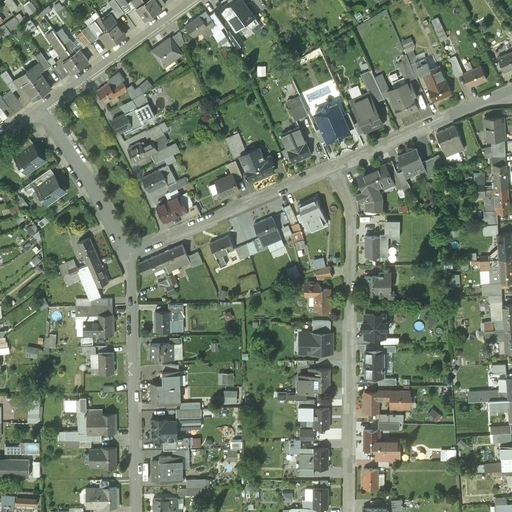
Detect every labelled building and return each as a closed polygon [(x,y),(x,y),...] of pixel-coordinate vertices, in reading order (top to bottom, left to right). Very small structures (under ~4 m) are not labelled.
[(17,7),(11,0),(4,0),(3,1),(11,11),(17,7)] [(31,0),(25,5),(31,13),(38,8),(32,0),(31,0)] [(124,12),(115,0),(110,0),(108,1),(114,9),(119,16),(124,12)] [(153,14),(143,0),(130,0),(131,0),(145,20),(153,14)] [(143,0),(153,14),(161,8),(160,6),(162,5),(163,1),(161,0),(143,0)] [(244,2),(242,0),(220,0),(217,3),(226,16),(244,2)] [(251,0),(246,4),(254,16),(259,12),(255,5),(252,0),(251,0)] [(259,22),(254,16),(246,4),(244,2),(226,16),(234,27),(236,29),(245,22),(249,29),(259,22)] [(114,9),(101,19),(117,40),(125,34),(114,19),(119,16),(114,9)] [(205,11),(185,25),(193,36),(201,31),(202,33),(215,24),(209,15),(205,11)] [(209,15),(215,24),(202,33),(206,39),(213,34),(224,50),(232,45),(221,30),(224,28),(213,12),(209,15)] [(14,16),(3,24),(10,33),(21,25),(14,16)] [(101,19),(99,16),(95,20),(104,32),(100,35),(108,46),(117,40),(101,19)] [(31,31),(37,26),(31,18),(25,23),(31,31)] [(98,37),(89,25),(82,30),(82,31),(90,42),(98,37)] [(236,29),(234,27),(227,32),(236,48),(245,42),(236,29)] [(90,42),(82,31),(76,36),(84,47),(90,42)] [(180,31),(173,36),(180,46),(185,42),(180,31)] [(170,36),(152,49),(163,66),(182,53),(170,36)] [(403,39),(407,51),(416,48),(412,36),(403,39)] [(70,39),(63,44),(67,49),(73,44),(70,39)] [(76,52),(73,48),(75,46),(73,44),(67,49),(80,67),(88,61),(80,49),(76,52)] [(319,47),(302,56),(305,62),(322,54),(319,47)] [(80,67),(67,49),(60,53),(62,56),(64,54),(67,58),(63,61),(72,73),(80,67)] [(511,52),(498,58),(504,72),(511,68),(511,52)] [(26,67),(39,60),(37,56),(24,63),(26,67)] [(407,59),(397,63),(403,78),(405,81),(406,81),(415,77),(407,59)] [(457,62),(450,65),(455,77),(462,74),(462,73),(463,73),(457,62)] [(463,73),(462,73),(462,74),(468,88),(486,80),(480,66),(463,73)] [(14,83),(6,70),(0,74),(9,86),(14,83)] [(35,71),(29,75),(34,82),(38,79),(35,75),(37,73),(35,71)] [(120,71),(107,80),(109,82),(97,90),(105,103),(116,95),(117,96),(127,89),(128,89),(127,87),(123,82),(123,81),(123,80),(125,79),(120,71)] [(382,73),(374,77),(376,81),(384,98),(390,95),(387,89),(388,89),(388,90),(389,90),(382,73)] [(29,75),(23,79),(25,81),(29,86),(34,82),(29,75)] [(38,79),(34,82),(42,94),(51,88),(42,76),(38,79)] [(403,78),(391,83),(393,88),(389,90),(388,90),(388,89),(387,89),(390,95),(399,117),(418,109),(412,96),(416,95),(411,83),(407,84),(406,81),(405,81),(403,78)] [(34,82),(29,86),(25,81),(22,83),(34,99),(42,94),(34,82)] [(376,81),(366,86),(368,91),(369,91),(374,102),(384,98),(376,81)] [(445,81),(427,88),(433,103),(451,95),(445,81)] [(133,83),(127,87),(128,89),(127,89),(132,99),(144,92),(140,85),(135,88),(133,83)] [(11,90),(1,96),(8,106),(18,99),(11,90)] [(368,91),(351,99),(360,121),(365,132),(383,124),(374,102),(369,91),(368,91)] [(144,92),(132,99),(137,107),(138,108),(148,102),(149,102),(144,92)] [(0,95),(0,94),(0,106),(3,110),(8,106),(1,96),(0,95)] [(295,118),(308,113),(301,94),(287,99),(295,118)] [(148,102),(138,108),(137,107),(126,113),(126,112),(112,119),(120,133),(124,131),(125,133),(145,124),(144,121),(155,116),(148,102)] [(337,103),(330,106),(329,108),(324,110),(322,110),(315,113),(328,142),(336,139),(336,136),(340,134),(342,136),(350,132),(337,103)] [(502,117),(483,118),(484,141),(490,141),(504,140),(502,117)] [(360,121),(354,124),(359,135),(365,132),(360,121)] [(453,125),(435,133),(445,156),(452,154),(450,151),(457,148),(456,145),(455,145),(453,141),(459,139),(453,125)] [(299,127),(281,135),(287,149),(283,151),(285,156),(290,155),(294,163),(311,155),(299,127)] [(238,133),(225,138),(234,158),(240,156),(247,153),(238,133)] [(504,140),(490,141),(491,157),(504,155),(504,140)] [(140,141),(127,148),(134,161),(145,155),(146,156),(158,151),(153,141),(143,146),(140,141)] [(20,143),(2,156),(7,163),(16,156),(25,149),(20,143)] [(31,145),(25,150),(25,149),(16,156),(27,171),(42,160),(31,145)] [(247,153),(240,156),(251,181),(270,173),(269,170),(273,168),(271,163),(274,162),(271,156),(264,159),(259,147),(247,153)] [(416,148),(398,156),(404,171),(403,171),(405,176),(412,173),(410,167),(422,162),(416,148)] [(504,155),(491,157),(492,165),(506,164),(504,155)] [(241,176),(235,161),(227,164),(232,175),(234,180),(241,176)] [(397,174),(391,161),(385,164),(392,181),(391,181),(395,190),(402,187),(397,174)] [(385,164),(356,176),(362,191),(356,193),(359,200),(365,198),(366,200),(366,209),(381,209),(381,197),(377,187),(391,181),(392,181),(385,164)] [(506,164),(492,165),(494,189),(508,188),(506,164)] [(155,171),(142,178),(149,191),(160,185),(161,186),(167,183),(159,168),(154,171),(155,171)] [(403,171),(397,174),(402,187),(405,194),(412,192),(408,184),(409,184),(405,176),(403,171)] [(41,174),(22,188),(27,195),(38,187),(37,187),(46,181),(41,174)] [(232,175),(215,182),(222,197),(239,190),(234,180),(232,175)] [(53,176),(46,181),(37,187),(38,187),(48,202),(63,191),(53,176)] [(494,189),(474,190),(475,197),(482,197),(482,201),(485,201),(485,211),(495,211),(495,213),(496,213),(509,213),(508,188),(494,189)] [(169,200),(156,207),(163,220),(175,214),(176,216),(181,213),(184,219),(199,211),(196,204),(186,209),(179,195),(169,200)] [(315,197),(297,205),(303,219),(321,211),(315,197)] [(296,220),(289,204),(283,207),(290,223),(296,220)] [(485,211),(483,212),(483,225),(497,224),(496,213),(495,213),(495,211),(485,211)] [(271,216),(253,224),(259,238),(277,230),(271,216)] [(295,241),(304,238),(300,222),(291,224),(295,241)] [(379,237),(365,236),(365,256),(388,257),(388,237),(400,237),(400,227),(384,227),(384,234),(379,234),(379,237)] [(511,256),(510,234),(497,235),(498,259),(511,257),(511,256)] [(227,235),(209,243),(215,257),(234,249),(227,235)] [(90,239),(77,244),(86,265),(99,259),(90,239)] [(253,240),(236,248),(241,259),(258,251),(253,240)] [(182,244),(160,254),(166,266),(188,256),(182,244)] [(291,253),(271,261),(273,268),(293,260),(291,253)] [(160,254),(139,263),(144,275),(166,266),(160,254)] [(511,257),(498,259),(500,283),(511,281),(511,257)] [(482,294),(489,294),(488,258),(481,259),(482,294)] [(86,265),(77,269),(79,272),(78,272),(81,278),(91,301),(101,297),(97,288),(109,283),(99,259),(86,265)] [(328,265),(316,270),(316,271),(317,275),(317,276),(331,277),(332,275),(331,275),(329,266),(328,265)] [(77,269),(69,272),(65,274),(69,283),(81,278),(78,272),(79,272),(77,269)] [(379,276),(365,276),(365,283),(363,285),(365,287),(365,296),(386,296),(391,290),(391,287),(395,284),(391,280),(391,272),(379,272),(379,276)] [(450,286),(460,286),(459,274),(450,274),(450,286)] [(324,289),(316,282),(307,282),(306,283),(306,295),(307,296),(315,296),(315,309),(330,309),(330,289),(324,289)] [(183,303),(168,303),(168,311),(183,310),(183,303)] [(511,303),(501,304),(503,329),(511,328),(511,303)] [(93,305),(76,305),(76,316),(97,316),(113,316),(112,304),(93,305)] [(168,311),(155,311),(156,331),(171,330),(171,319),(184,318),(183,310),(168,311)] [(374,314),(364,314),(364,322),(363,322),(363,329),(365,330),(365,338),(385,337),(385,330),(387,329),(387,322),(385,322),(384,314),(381,314),(379,312),(375,312),(374,314)] [(97,316),(98,320),(84,320),(84,335),(113,335),(113,316),(97,316)] [(313,320),(312,331),(312,333),(330,333),(330,321),(313,320)] [(511,328),(503,329),(504,352),(511,351),(511,328)] [(312,331),(299,331),(299,354),(312,354),(312,352),(333,353),(333,333),(330,333),(312,333),(312,331)] [(174,359),(174,343),(169,343),(150,343),(150,359),(174,359)] [(38,357),(40,347),(28,345),(26,355),(38,357)] [(95,346),(82,346),(82,354),(95,354),(95,346)] [(384,351),(364,351),(365,375),(384,375),(384,351)] [(114,353),(98,354),(99,367),(99,373),(114,373),(114,353)] [(330,369),(308,369),(308,370),(309,370),(309,375),(299,375),(299,392),(299,393),(306,393),(314,393),(314,389),(330,389),(330,369)] [(179,370),(162,371),(163,383),(151,383),(151,403),(165,402),(166,404),(180,404),(179,370)] [(219,372),(219,383),(234,383),(234,371),(219,372)] [(237,401),(238,389),(225,389),(225,400),(237,401)] [(409,390),(379,390),(379,391),(379,398),(391,398),(391,406),(397,406),(397,408),(403,408),(403,406),(409,406),(409,401),(411,401),(411,395),(409,395),(409,390)] [(379,391),(364,391),(364,411),(379,411),(379,398),(379,391)] [(511,397),(507,398),(488,399),(488,407),(508,406),(509,422),(511,421),(511,397)] [(29,422),(40,422),(40,400),(29,400),(29,422)] [(314,406),(298,406),(298,418),(313,418),(313,428),(329,428),(329,408),(314,408),(314,406)] [(200,408),(176,409),(176,419),(177,419),(178,427),(193,426),(193,425),(201,425),(200,408)] [(115,413),(100,414),(101,433),(116,433),(115,413)] [(176,419),(151,420),(152,440),(163,439),(178,439),(178,437),(178,427),(177,419),(176,419)] [(511,444),(511,428),(511,423),(491,424),(491,441),(500,441),(500,445),(511,444)] [(379,430),(364,430),(364,449),(379,450),(379,454),(399,454),(399,441),(379,441),(379,430)] [(178,439),(163,439),(164,449),(173,449),(189,448),(188,436),(178,437),(178,439)] [(40,440),(21,439),(21,443),(20,454),(40,454),(40,440)] [(21,443),(5,443),(5,454),(20,454),(21,443)] [(329,447),(314,447),(314,467),(329,467),(329,447)] [(116,448),(101,448),(101,449),(89,449),(89,453),(84,453),(84,463),(89,463),(89,467),(102,466),(102,468),(117,467),(116,448)] [(189,448),(173,449),(174,456),(182,456),(182,457),(189,456),(189,448)] [(174,456),(159,457),(159,461),(152,461),(152,462),(153,480),(152,480),(152,481),(183,480),(182,457),(182,456),(174,456)] [(0,459),(0,475),(29,477),(30,460),(0,459)] [(379,469),(364,469),(363,488),(384,488),(385,474),(379,474),(379,469)] [(329,488),(314,487),(314,508),(329,508),(329,488)] [(118,488),(86,488),(87,508),(118,507),(118,488)] [(15,496),(2,495),(2,503),(15,504),(15,496)] [(168,511),(169,497),(154,498),(153,511),(168,511)] [(393,498),(393,508),(404,508),(403,498),(393,498)]
